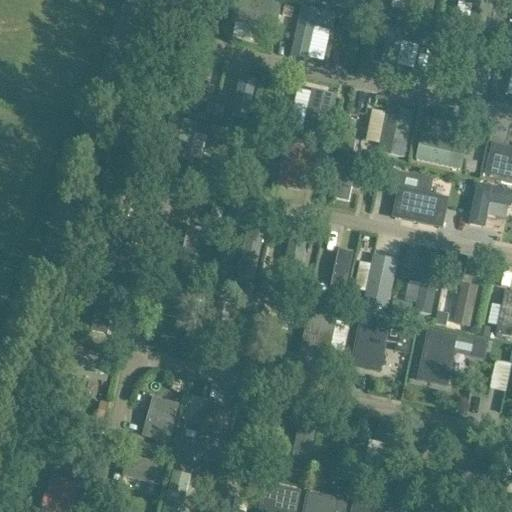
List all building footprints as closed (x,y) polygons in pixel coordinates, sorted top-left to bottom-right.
[(278,32),(284,5),(260,0),(237,0),(233,23),(278,32)] [(357,12),(359,0),(332,0),(331,6),(357,12)] [(437,0),(408,0),(404,21),(432,27),(437,0)] [(491,0),(460,0),(459,5),(473,7),(469,31),(485,34),(491,0)] [(340,26),(314,20),(307,55),(333,60),(340,26)] [(413,37),(387,31),(379,70),(405,75),(413,37)] [(486,99),(497,52),(470,47),(460,93),(486,99)] [(238,74),(228,117),(245,121),(256,78),(238,74)] [(301,136),(325,142),(336,97),(311,91),(301,136)] [(378,154),(403,159),(413,112),(387,107),(378,154)] [(197,126),(170,120),(162,158),(188,164),(197,126)] [(468,146),(424,136),(418,162),(463,172),(468,146)] [(309,194),(318,151),(287,145),(278,188),(309,194)] [(511,148),(494,145),(487,176),(511,181),(511,148)] [(349,205),(359,161),(344,158),(335,202),(349,205)] [(387,172),(383,188),(395,190),(398,174),(387,172)] [(511,188),(503,223),(511,224),(511,188)] [(400,191),(394,219),(442,229),(448,201),(400,191)] [(490,230),(497,197),(480,193),(473,226),(490,230)] [(211,272),(221,228),(206,225),(200,251),(183,247),(179,265),(211,272)] [(91,257),(90,268),(124,275),(134,233),(114,229),(107,260),(91,257)] [(249,279),(259,238),(241,234),(231,275),(249,279)] [(295,290),(306,242),(290,239),(280,287),(295,290)] [(375,255),(364,306),(387,310),(398,260),(375,255)] [(344,302),(352,260),(340,258),(331,300),(344,302)] [(442,270),(428,267),(415,320),(430,323),(442,270)] [(199,283),(167,275),(158,316),(189,324),(199,283)] [(479,289),(463,286),(454,327),(470,331),(479,289)] [(105,336),(114,295),(97,291),(88,332),(105,336)] [(511,333),(511,294),(508,294),(501,331),(511,333)] [(227,301),(213,297),(202,337),(217,341),(227,301)] [(271,311),(255,307),(247,349),(262,352),(271,311)] [(326,322),(313,318),(303,353),(316,357),(326,322)] [(361,318),(351,367),(380,373),(381,369),(383,367),(385,359),(383,357),(390,324),(361,318)] [(408,355),(413,329),(401,327),(396,353),(408,355)] [(428,332),(418,381),(448,388),(454,354),(458,339),(428,332)] [(474,342),(470,357),(484,360),(487,345),(474,342)] [(105,383),(109,364),(64,352),(60,372),(105,383)] [(490,388),(506,392),(511,367),(511,364),(497,361),(490,388)] [(169,443),(178,408),(154,401),(145,437),(169,443)] [(199,420),(191,457),(220,463),(231,410),(202,404),(202,409),(199,410),(198,418),(199,420)] [(252,457),(260,422),(241,418),(234,454),(252,457)] [(316,430),(299,427),(290,472),(307,476),(316,430)] [(355,439),(340,436),(331,481),(347,484),(355,439)] [(397,455),(386,453),(380,485),(392,487),(397,455)] [(453,488),(449,506),(478,511),(488,463),(461,457),(460,457),(458,463),(456,472),(453,488)] [(160,489),(164,468),(127,459),(122,480),(160,489)] [(173,473),(163,511),(182,511),(191,478),(173,473)] [(69,511),(77,485),(52,477),(41,511),(69,511)] [(425,485),(422,500),(434,503),(437,486),(436,486),(436,487),(425,485)] [(265,486),(260,511),(296,511),(300,493),(265,486)] [(214,511),(231,511),(237,490),(220,487),(214,511)] [(308,495),(304,511),(334,511),(337,501),(308,495)] [(354,503),(352,511),(382,511),(383,509),(357,503),(354,503)]
